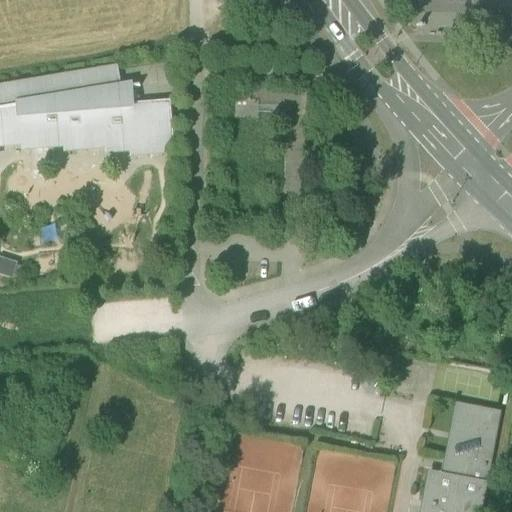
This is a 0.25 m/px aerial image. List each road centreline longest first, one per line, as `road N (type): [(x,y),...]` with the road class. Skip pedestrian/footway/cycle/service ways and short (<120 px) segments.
road 1 (unclassified): [(190,326),(365,278),(448,209),(468,164)]
road 2 (tertiary): [(468,164),(400,93),(331,0)]
